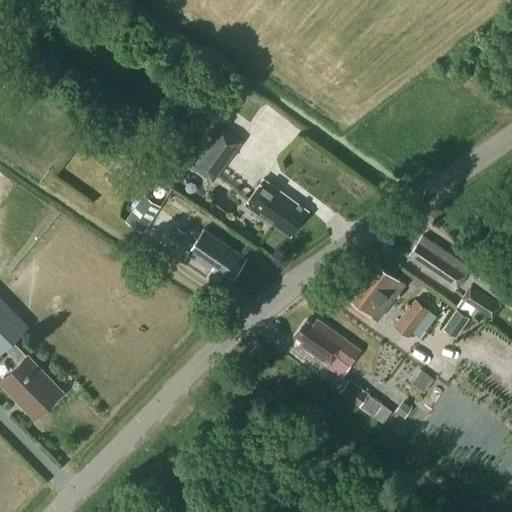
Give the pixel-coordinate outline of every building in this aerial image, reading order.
[(224,128),(195,166),(214,181),(220,174),(244,143),(224,128)] [(273,222),(292,236),(308,212),(264,181),(246,206),(272,224),(273,222)] [(142,233),(160,206),(142,194),(124,222),(142,233)] [(177,245),(185,233),(175,227),(167,239),(177,245)] [(232,279),(246,259),(205,230),(189,253),(212,269),(214,266),(232,279)] [(422,272),(455,294),(471,270),(424,239),(411,258),(425,268),(422,272)] [(346,298),(376,321),(403,286),(373,263),(346,298)] [(503,303),(511,291),(511,287),(485,268),(474,282),(503,303)] [(501,308),(472,287),(458,306),(476,319),(480,314),(491,322),(501,308)] [(2,382),(37,418),(65,391),(29,355),(28,357),(15,343),(29,329),(0,298),(0,354),(1,356),(7,350),(21,364),(2,382)] [(406,313),(395,327),(409,337),(427,314),(427,313),(414,303),(406,313)] [(470,317),(457,308),(443,328),(457,337),(470,317)] [(326,368),(335,355),(351,366),(359,353),(315,322),(311,328),(305,324),(295,338),(301,342),(297,348),(326,368)] [(424,392),(432,378),(418,369),(410,383),(424,392)] [(359,407),(367,396),(347,382),(339,393),(359,407)] [(370,393),(360,406),(373,416),(383,402),(370,393)] [(403,400),(396,410),(405,417),(412,407),(403,400)]
